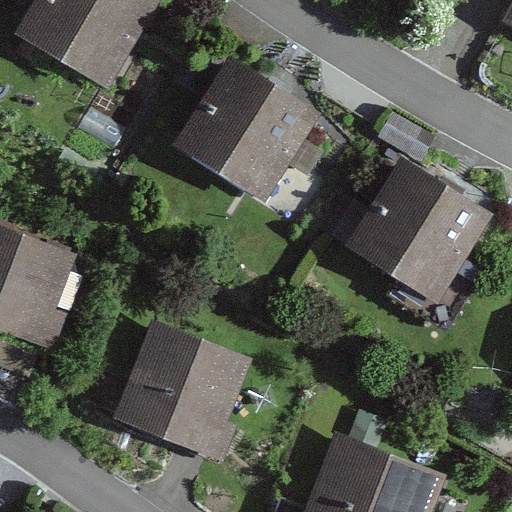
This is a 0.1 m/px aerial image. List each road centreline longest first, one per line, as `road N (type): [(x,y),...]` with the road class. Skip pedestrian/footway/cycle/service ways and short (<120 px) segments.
road 1 (residential): [(283,0),(435,94),(511,131)]
road 2 (residential): [(0,438),(124,511)]
